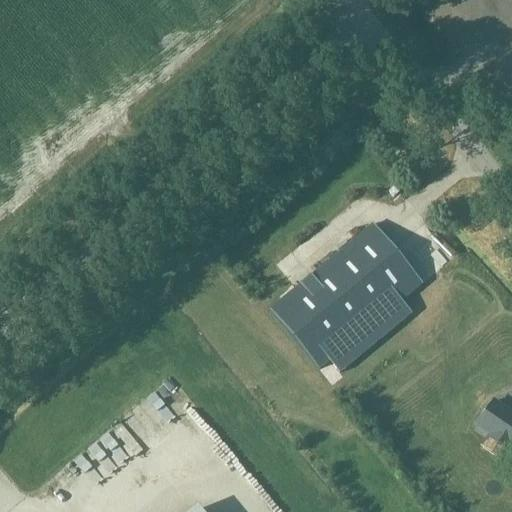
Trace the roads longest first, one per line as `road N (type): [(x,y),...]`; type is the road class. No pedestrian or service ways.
road 1 (unclassified): [(0,328),(365,23)]
road 2 (unclassified): [(365,23),(511,188)]
